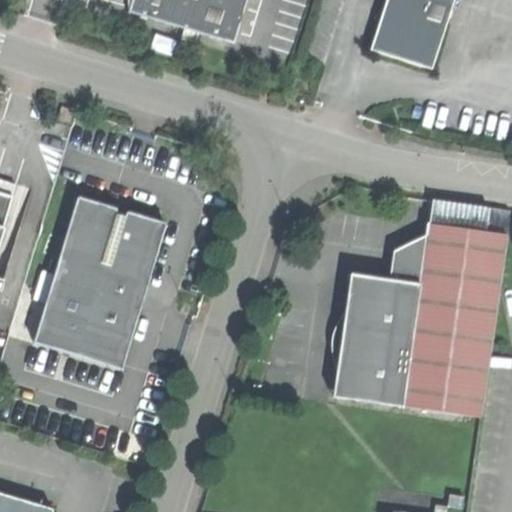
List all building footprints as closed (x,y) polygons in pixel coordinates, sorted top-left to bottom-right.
[(131,0),(128,12),(234,44),(247,0),(131,0)] [(511,0),(394,0),(388,23),(379,51),(441,69),(462,0),(511,0)] [(0,227),(3,228),(12,197),(0,193),(0,227)] [(77,197),(33,343),(121,370),(166,224),(125,212),(124,218),(119,216),(115,215),(117,209),(77,197)] [(435,201),(431,226),(490,234),(493,210),(451,204),(435,201)] [(344,381),(343,398),(405,407),(481,418),(490,353),(507,237),(510,212),(493,210),(490,234),(431,226),(430,234),(423,285),(390,281),(360,277),(357,299),(351,298),(347,297),(343,327),(341,327),(335,331),(334,340),(333,349),(337,355),(339,355),(338,380),(344,381)] [(290,218),(282,246),(292,249),(301,221),(290,218)] [(394,253),(390,281),(423,285),(430,234),(394,253)] [(354,276),(351,298),(357,299),(360,277),(354,276)] [(336,398),(343,398),(344,381),(338,380),(336,398)] [(0,494),(0,511),(51,511),(52,510),(0,494)] [(447,508),(461,509),(463,497),(448,495),(447,508)]
